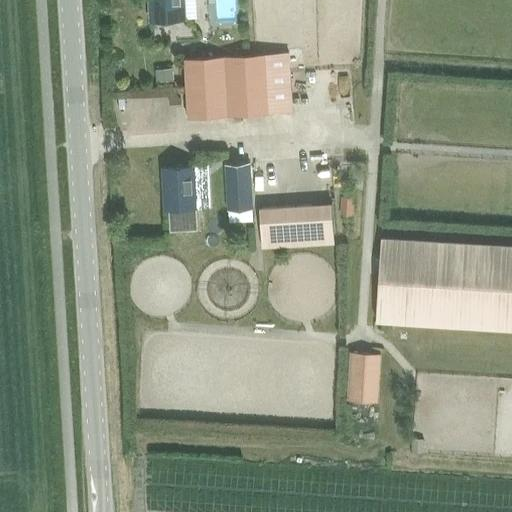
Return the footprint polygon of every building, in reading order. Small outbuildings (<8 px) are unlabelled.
[(153,0),(154,1),(150,2),(151,20),(185,18),(184,0),(153,0)] [(214,0),(216,20),(239,17),(236,0),(214,0)] [(188,118),(268,113),(292,112),(288,52),(185,58),(188,118)] [(226,164),(227,193),(252,192),(250,162),(226,164)] [(163,167),(166,208),(196,206),(194,165),(163,167)] [(355,213),(354,194),(341,194),(342,214),(355,213)] [(314,204),(260,207),(262,247),(316,244),(314,204)] [(376,321),(511,329),(511,245),(382,237),(376,321)] [(179,392),(323,400),(326,342),(161,333),(161,345),(157,345),(155,374),(164,374),(164,383),(179,384),(179,392)] [(379,402),(381,354),(351,352),(348,400),(379,402)]
